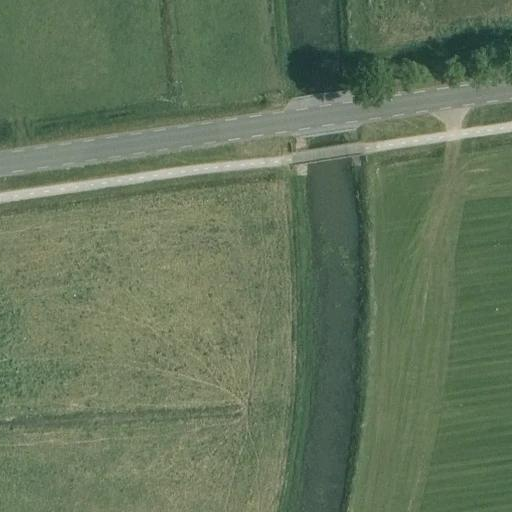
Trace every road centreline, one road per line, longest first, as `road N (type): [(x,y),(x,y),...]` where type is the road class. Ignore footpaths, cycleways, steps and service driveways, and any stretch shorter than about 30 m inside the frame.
road 1 (secondary): [(0,164),(367,109)]
road 2 (secondary): [(511,88),(367,109)]
